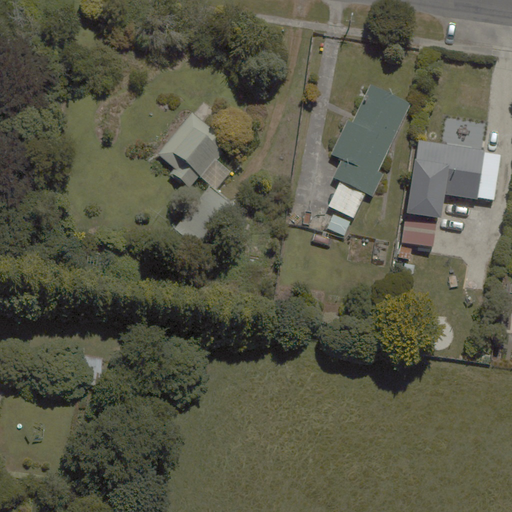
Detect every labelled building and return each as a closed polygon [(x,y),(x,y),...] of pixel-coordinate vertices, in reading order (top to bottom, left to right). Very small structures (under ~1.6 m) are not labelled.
[(371,87),(328,177),(369,196),(412,107),(371,87)] [(193,119),(160,158),(198,190),(231,150),(193,119)] [(483,159),(420,148),(406,225),(441,231),(446,202),(474,207),(483,159)] [(236,210),(209,187),(172,233),(199,255),(236,210)] [(437,239),(404,233),(400,249),(434,256),(437,239)] [(105,358),(83,357),(81,390),(103,391),(105,358)]
